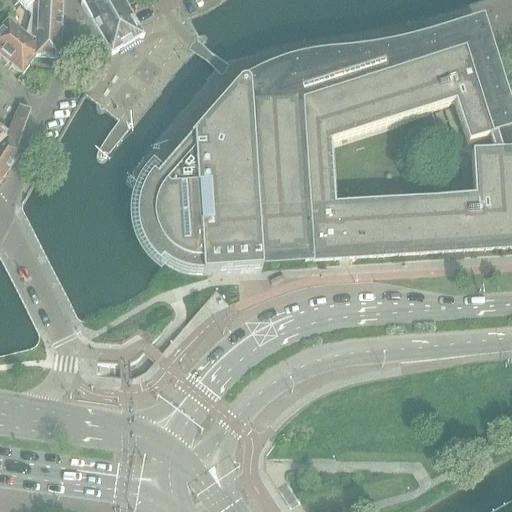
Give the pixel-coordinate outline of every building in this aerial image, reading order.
[(17,0),(25,10),(35,0),(17,0)] [(35,0),(25,10),(30,16),(26,34),(35,41),(35,57),(58,59),(62,15),(61,0),(35,0)] [(110,56),(143,37),(122,0),(88,0),(81,4),(110,56)] [(8,19),(0,26),(0,56),(22,76),(35,57),(35,41),(26,34),(8,19)] [(237,85),(155,179),(149,186),(145,193),(142,201),(141,210),(140,218),(141,227),(143,235),(146,243),(150,250),(155,257),(161,263),(168,268),(176,272),(184,274),(192,276),(201,276),(206,276),(261,272),(260,261),(304,259),(304,262),(511,248),(511,152),(493,154),(470,156),(473,199),(447,201),(332,208),(328,146),(432,112),(453,105),(467,147),(491,139),(496,138),(467,46),(294,102),(294,103),(266,105),(250,106),(249,89),(249,88),(248,87),(248,86),(247,85),(247,84),(245,83),(244,83),(243,83),(241,83),(240,83),(239,83),(237,85)] [(19,106),(5,138),(17,150),(31,111),(19,106)] [(5,138),(0,142),(0,183),(21,153),(17,150),(5,138)]
